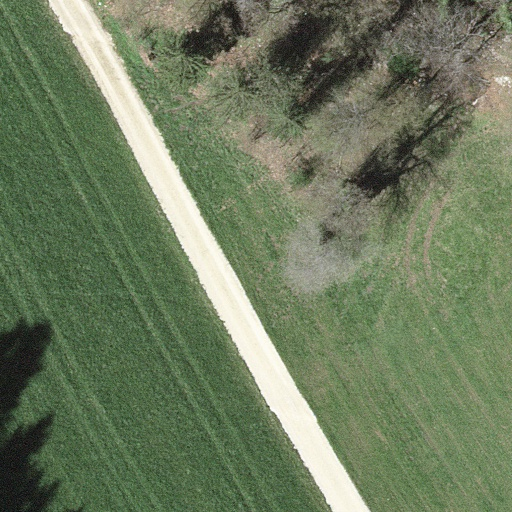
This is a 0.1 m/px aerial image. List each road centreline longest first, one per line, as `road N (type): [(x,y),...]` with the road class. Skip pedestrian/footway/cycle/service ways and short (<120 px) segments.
road 1 (track): [(511,34),(245,141),(195,148),(140,122),(64,0)]
road 2 (track): [(345,511),(112,85)]
